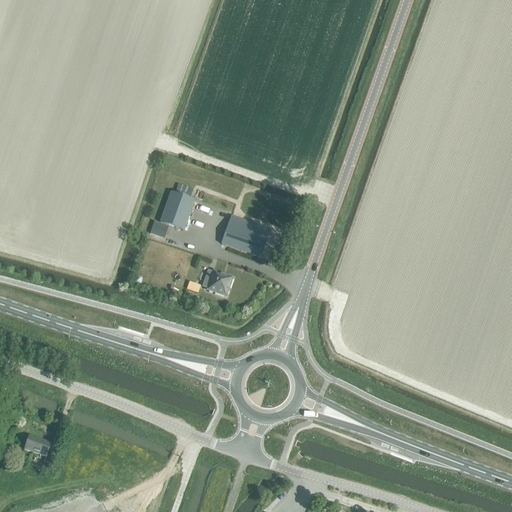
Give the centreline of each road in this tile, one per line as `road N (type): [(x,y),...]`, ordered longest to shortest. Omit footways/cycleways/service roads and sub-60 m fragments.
road 1 (tertiary): [(294,316),(407,0)]
road 2 (unclassified): [(247,455),(0,360)]
road 3 (primary): [(186,364),(0,303)]
road 4 (unclassified): [(428,511),(247,455)]
road 5 (primary): [(511,482),(337,416)]
